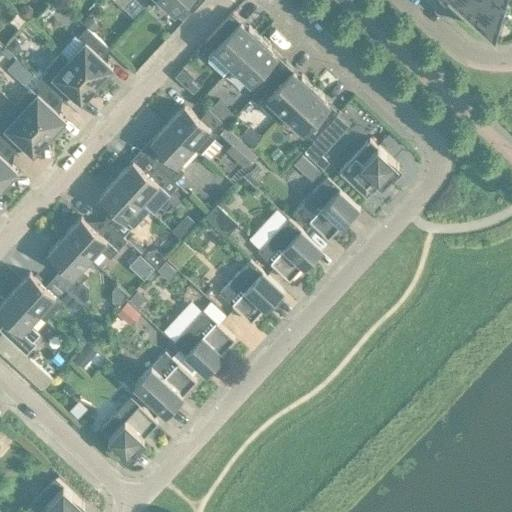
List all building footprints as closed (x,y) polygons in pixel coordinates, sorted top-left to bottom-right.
[(161,0),(174,12),(182,3),(191,11),(201,0),(161,0)] [(458,0),(494,33),(495,32),(491,28),(499,0),(501,0),(503,1),(504,1),(503,0),(458,0)] [(205,40),(214,49),(207,56),(208,62),(222,75),(232,65),(259,36),(248,25),(246,27),(231,13),(233,11),(232,11),(205,40)] [(68,59),(96,84),(112,67),(112,66),(111,66),(100,56),(108,48),(86,27),(77,37),(83,42),(68,59)] [(24,48),(30,55),(44,43),(38,36),(24,48)] [(259,36),(232,65),(250,82),(255,76),(263,84),(284,62),(269,48),(270,46),(259,36)] [(38,79),(60,99),(68,91),(79,101),(78,101),(79,102),(96,84),(68,59),(61,52),(45,68),(47,69),(38,79)] [(285,114),(312,85),(301,74),(299,76),(284,62),(263,84),(261,87),(269,95),(260,105),(278,121),(285,114)] [(60,99),(38,79),(30,88),(28,87),(13,103),(21,110),(48,136),(65,118),(64,117),(63,118),(52,108),(60,99)] [(312,85),(285,114),(312,139),(339,110),(338,109),(336,111),(321,97),(323,95),(312,85)] [(0,139),(12,150),(20,142),(31,152),(31,153),(32,154),(48,136),(21,110),(13,103),(1,116),(0,114),(0,139)] [(167,123),(193,146),(200,153),(226,125),(218,118),(208,109),(199,119),(184,105),(167,123)] [(174,181),(183,171),(176,164),(193,146),(167,123),(150,141),(165,155),(156,165),(174,181)] [(388,175),(398,165),(369,138),(338,171),(366,197),(387,174),(388,175)] [(0,186),(0,187),(17,170),(16,169),(15,169),(4,159),(12,150),(0,139),(0,186)] [(130,163),(115,178),(141,202),(148,209),(152,212),(177,184),(174,181),(156,165),(147,174),(132,160),(130,163)] [(305,225),(309,221),(327,238),(348,215),(350,217),(360,207),(327,176),(292,213),(305,225)] [(148,209),(141,202),(115,178),(98,196),(114,210),(105,220),(122,237),(122,236),(139,218),(148,209)] [(205,216),(226,236),(238,224),(217,203),(205,216)] [(261,203),(239,231),(246,236),(268,208),(261,203)] [(63,234),(89,258),(98,248),(109,258),(126,240),(122,236),(122,237),(105,220),(95,230),(80,216),(63,234)] [(288,217),(257,251),(288,280),(310,257),(311,259),(321,248),(288,217)] [(70,292),(73,295),(83,284),(80,282),(87,274),(80,268),(89,258),(63,234),(47,252),(62,266),(53,276),(70,292)] [(219,292),(250,321),(271,299),(273,300),(282,290),(249,259),(219,292)] [(215,292),(227,274),(216,266),(204,285),(215,292)] [(12,290),(37,314),(45,320),(70,292),(53,276),(44,286),(28,272),(12,290)] [(37,314),(12,290),(0,302),(0,312),(10,322),(1,332),(25,354),(35,343),(32,341),(39,333),(28,323),(37,314)] [(113,292),(102,304),(116,316),(127,304),(113,292)] [(234,338),(203,309),(172,343),(205,373),(215,363),(213,361),(234,338)] [(0,355),(29,382),(40,370),(0,333),(0,355)] [(134,384),(167,415),(176,404),(175,403),(196,380),(164,351),(134,384)] [(136,444),(157,422),(130,396),(99,429),(128,456),(138,446),(136,444)] [(9,483),(16,492),(28,483),(21,474),(9,483)] [(76,511),(83,504),(54,477),(24,510),(25,511),(76,511)]
